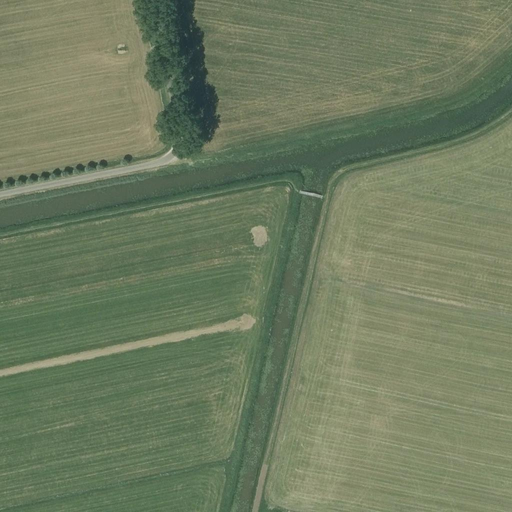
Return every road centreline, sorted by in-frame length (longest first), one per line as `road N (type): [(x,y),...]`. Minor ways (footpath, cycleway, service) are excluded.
road 1 (track): [(177,145),(203,155),(439,103),(511,55)]
road 2 (unclassified): [(0,194),(173,153),(179,130),(153,0)]
road 3 (track): [(294,191),(223,511)]
